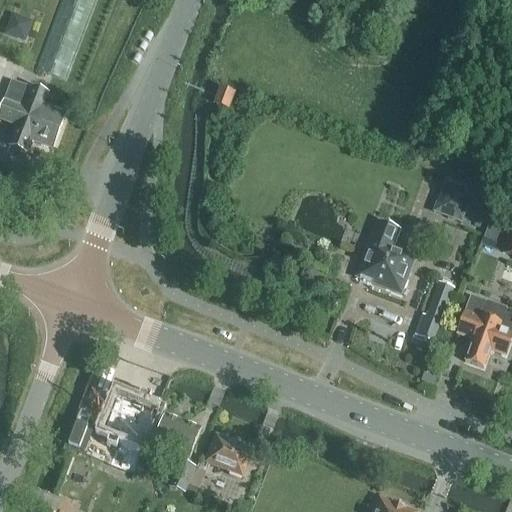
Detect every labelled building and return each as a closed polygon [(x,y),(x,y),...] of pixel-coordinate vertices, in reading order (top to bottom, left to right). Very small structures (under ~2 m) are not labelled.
[(96,0),(64,0),(36,72),(64,83),(96,0)] [(343,4),(337,19),(352,26),(358,11),(343,4)] [(361,12),(355,27),(377,36),(383,22),(361,12)] [(64,117),(44,109),(48,100),(12,86),(0,116),(0,123),(16,130),(8,149),(24,156),(29,143),(50,152),(64,117)] [(235,99),(224,94),(217,110),(229,115),(235,99)] [(473,191),(459,186),(450,210),(464,216),(473,191)] [(377,223),(370,241),(356,279),(402,296),(416,259),(390,249),(397,231),(377,223)] [(511,257),(511,230),(503,254),(511,257)] [(454,299),(433,291),(423,316),(444,324),(454,299)] [(466,313),(457,336),(473,342),(465,363),(484,370),(490,352),(506,358),(511,341),(511,315),(505,312),(505,311),(487,304),(487,306),(472,300),(466,313)] [(118,397),(105,430),(123,437),(117,451),(128,455),(123,470),(134,475),(158,414),(118,397)] [(191,459),(202,430),(166,415),(154,444),(191,459)] [(243,478),(254,451),(216,437),(206,464),(243,478)] [(171,490),(185,496),(188,488),(195,470),(196,469),(181,463),(171,490)] [(126,483),(93,468),(92,472),(90,471),(82,494),(119,510),(127,487),(125,486),(126,483)] [(195,470),(188,488),(200,492),(206,474),(195,470)] [(412,511),(379,499),(374,511),(412,511)]
